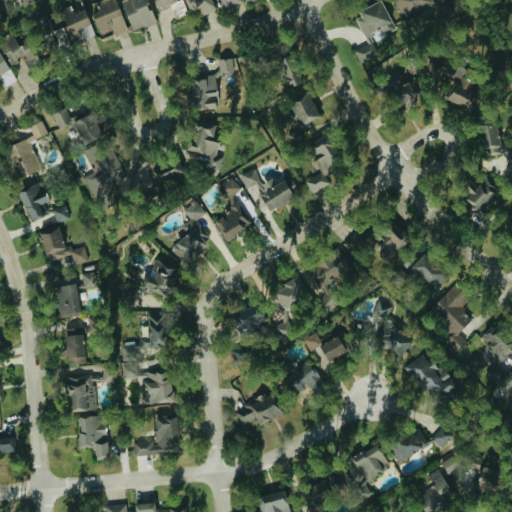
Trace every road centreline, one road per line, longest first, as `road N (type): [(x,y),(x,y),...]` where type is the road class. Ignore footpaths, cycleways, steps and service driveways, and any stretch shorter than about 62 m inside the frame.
road 1 (residential): [(220,511),(207,299),(395,172),(428,170),(452,146),(449,136),(431,130),(407,147),(395,172)]
road 2 (residential): [(0,491),(239,468),(282,452),(371,397)]
road 3 (residential): [(511,290),(395,172),(303,6)]
road 4 (residential): [(0,116),(112,60),(257,25),(312,0)]
road 5 (residential): [(44,511),(26,328),(0,233)]
road 6 (residential): [(112,60),(134,127),(154,134),(164,116),(143,52)]
